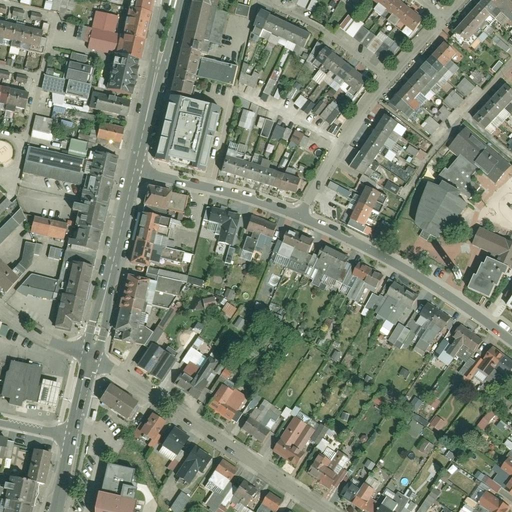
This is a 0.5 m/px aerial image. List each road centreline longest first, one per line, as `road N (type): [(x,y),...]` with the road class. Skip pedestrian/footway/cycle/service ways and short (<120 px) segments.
road 1 (residential): [(338,511),(92,354)]
road 2 (residential): [(511,336),(298,213)]
road 3 (tertiary): [(92,354),(132,170)]
road 4 (tertiary): [(132,170),(170,0)]
road 5 (residential): [(298,213),(132,170)]
road 6 (residential): [(298,213),(390,78)]
road 7 (residential): [(390,78),(330,29),(276,0)]
